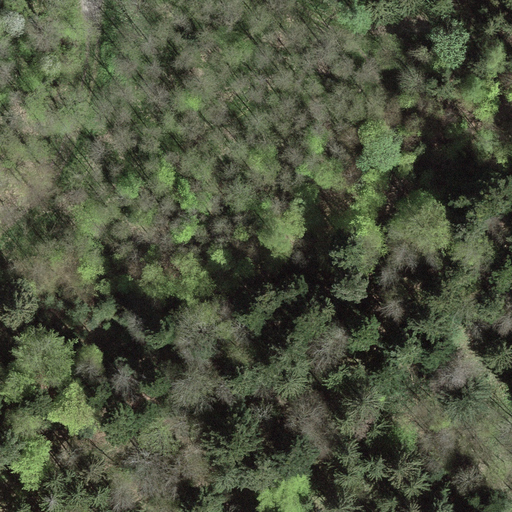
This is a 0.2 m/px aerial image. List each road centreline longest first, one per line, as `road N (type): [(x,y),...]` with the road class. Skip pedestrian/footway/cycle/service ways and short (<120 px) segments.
road 1 (track): [(511,362),(255,392),(63,454),(1,488)]
road 2 (track): [(96,0),(93,94),(32,210),(0,236)]
